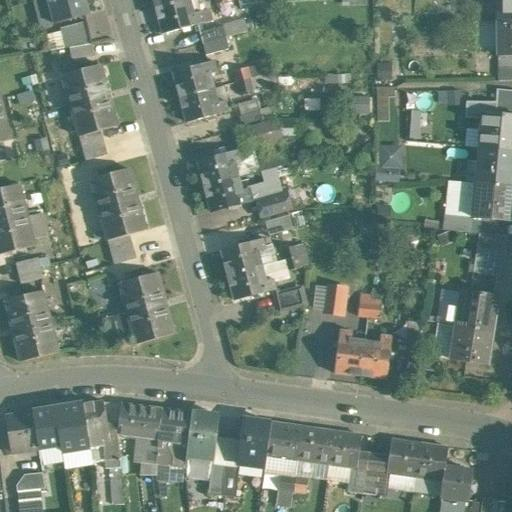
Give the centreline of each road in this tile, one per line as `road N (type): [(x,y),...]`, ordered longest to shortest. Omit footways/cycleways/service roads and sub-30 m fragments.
road 1 (residential): [(223,382),(120,0)]
road 2 (residential): [(223,382),(511,431)]
road 3 (residential): [(0,383),(63,374),(223,382)]
